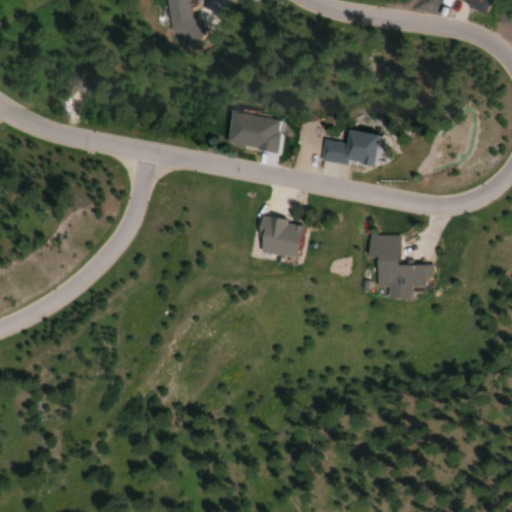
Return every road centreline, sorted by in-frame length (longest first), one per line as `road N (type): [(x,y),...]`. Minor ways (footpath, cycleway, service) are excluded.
road 1 (residential): [(311,0),(456,27),(511,63),(509,167),(483,194),(454,206),(431,208),(50,131),(0,107)]
road 2 (residential): [(147,152),(131,213),(104,255),(51,298),(0,325)]
